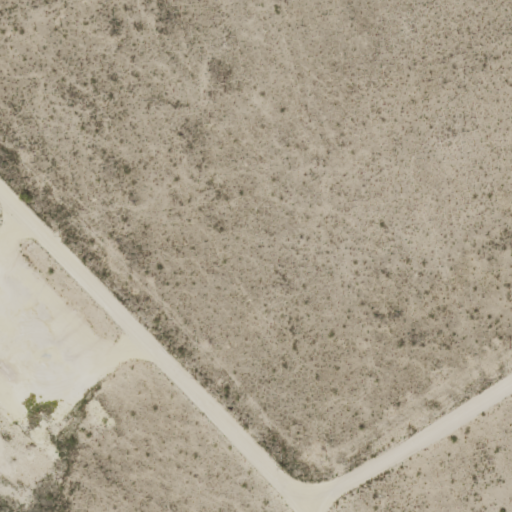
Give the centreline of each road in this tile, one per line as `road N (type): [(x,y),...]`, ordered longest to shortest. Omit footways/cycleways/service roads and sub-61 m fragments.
road 1 (track): [(0,177),(308,491)]
road 2 (track): [(314,511),(308,491),(511,368)]
